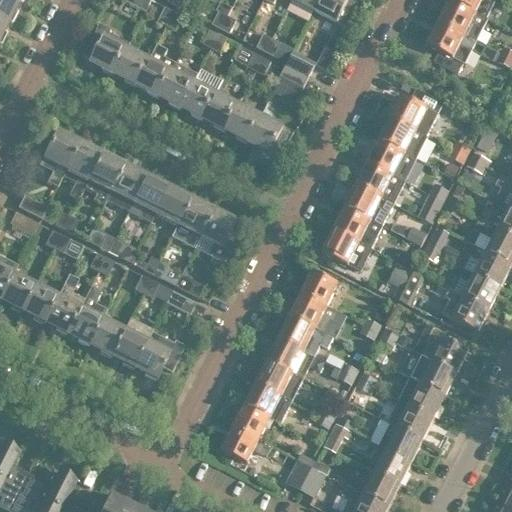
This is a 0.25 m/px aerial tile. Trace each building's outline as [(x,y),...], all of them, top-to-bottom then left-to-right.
[(14,11),(19,0),(0,0),(0,16),(9,21),(11,22),(16,12),(14,11)] [(123,0),(145,11),(151,0),(123,0)] [(178,0),(176,6),(184,10),(188,0),(178,0)] [(312,12),(318,0),(290,0),(312,12)] [(318,0),(312,12),(344,28),(357,4),(348,0),(318,0)] [(495,0),(449,0),(450,1),(485,19),(495,0)] [(220,29),(226,16),(231,7),(220,1),(215,10),(218,11),(211,24),(220,29)] [(485,19),(450,1),(438,23),(464,35),(476,41),(487,20),(485,19)] [(156,22),(166,27),(174,11),(164,6),(156,22)] [(174,11),(166,27),(174,31),(182,16),(174,11)] [(0,43),(5,34),(3,33),(9,21),(0,16),(0,43)] [(226,16),(220,29),(229,34),(235,21),(226,16)] [(475,42),(464,36),(438,23),(427,46),(438,52),(433,62),(457,74),(463,63),(464,64),(475,42)] [(202,44),(211,48),(218,35),(209,30),(202,44)] [(218,35),(211,48),(220,53),(227,39),(218,35)] [(255,48),(264,52),(270,39),(262,35),(255,48)] [(90,64),(113,76),(127,48),(104,37),(90,64)] [(270,39),(264,52),(273,57),(279,44),(270,39)] [(135,87),(157,99),(171,71),(175,63),(164,57),(168,50),(157,45),(149,60),(135,87)] [(113,76),(135,87),(149,60),(127,48),(113,76)] [(511,52),(502,48),(499,54),(511,60),(511,52)] [(287,64),(309,76),(315,64),(293,52),(287,64)] [(245,67),(254,72),(262,57),(253,53),(245,67)] [(511,66),(511,60),(499,54),(495,61),(510,70),(511,66)] [(262,58),(254,72),(263,76),(270,62),(262,58)] [(157,99),(179,110),(198,74),(175,63),(171,71),(157,99)] [(179,110),(201,121),(216,94),(223,80),(200,68),(198,74),(179,110)] [(278,81),(301,93),(307,81),(284,69),(278,81)] [(401,96),(390,119),(426,138),(438,115),(436,114),(441,103),(416,90),(410,101),(401,96)] [(201,121),(224,133),(238,105),(216,94),(201,121)] [(246,144),(260,116),(238,105),(224,133),(246,144)] [(283,128),(260,116),(246,144),(269,156),(283,128)] [(471,123),(480,128),(483,123),(474,118),(471,123)] [(428,138),(426,138),(390,119),(378,141),(416,161),(428,138)] [(79,142),(56,131),(43,158),(38,165),(51,172),(46,182),(56,187),(65,169),(66,169),(79,142)] [(482,138),(477,147),(488,153),(493,143),(482,138)] [(405,183),(416,161),(378,141),(367,163),(393,177),(405,183)] [(78,200),(82,191),(102,154),(79,142),(66,169),(60,179),(73,186),(68,195),(78,200)] [(451,151),(465,158),(468,151),(454,143),(451,151)] [(461,165),(465,158),(451,151),(447,157),(461,165)] [(474,153),(470,161),(484,168),(488,161),(474,153)] [(106,201),(124,165),(102,154),(82,191),(94,197),(90,204),(101,210),(106,201)] [(481,175),(484,168),(470,161),(467,167),(481,175)] [(381,199),(393,177),(367,163),(355,185),(381,199)] [(445,173),(454,178),(459,168),(450,163),(445,173)] [(128,212),(132,203),(146,176),(124,165),(106,201),(128,212)] [(150,223),(155,214),(168,187),(146,176),(132,203),(128,212),(150,223)] [(494,201),(511,209),(511,181),(506,179),(500,176),(495,187),(500,189),(494,201)] [(432,188),(428,195),(442,202),(446,195),(448,191),(434,183),(432,188)] [(382,227),(393,205),(381,199),(355,185),(344,208),(382,227)] [(177,226),(191,199),(168,187),(155,214),(177,226)] [(40,219),(46,207),(24,196),(17,207),(40,219)] [(448,205),(462,212),(466,205),(451,198),(448,205)] [(511,209),(494,201),(490,198),(484,209),(495,215),(489,226),(511,237),(511,209)] [(199,237),(213,210),(191,199),(177,226),(189,232),(183,244),(193,249),(199,237)] [(458,219),(462,212),(448,205),(444,212),(458,219)] [(423,206),(417,217),(432,224),(437,213),(423,206)] [(382,227),(344,208),(333,230),(359,243),(367,247),(371,249),(382,227)] [(236,222),(213,210),(199,237),(213,244),(206,257),(222,265),(232,245),(226,241),(234,226),(236,222)] [(32,235),(38,223),(15,212),(9,224),(32,235)] [(53,225),(63,230),(69,218),(59,213),(53,225)] [(236,222),(234,226),(243,231),(248,221),(239,216),(236,222)] [(69,218),(63,230),(71,234),(77,222),(69,218)] [(511,263),(511,237),(489,226),(478,220),(473,230),(492,240),(486,252),(511,265),(511,263)] [(43,246),(52,250),(60,235),(50,230),(43,246)] [(367,247),(359,243),(333,230),(321,253),(347,266),(354,253),(358,255),(361,253),(363,254),(367,247)] [(425,249),(440,257),(443,249),(440,248),(445,236),(435,231),(425,249)] [(406,239),(420,247),(424,239),(409,232),(406,239)] [(60,235),(52,250),(62,255),(70,240),(60,235)] [(98,248),(107,253),(114,240),(104,235),(98,248)] [(114,240),(107,253),(116,257),(122,244),(114,240)] [(500,287),(511,265),(486,252),(472,245),(466,256),(480,263),(474,274),(500,287)] [(436,264),(440,257),(425,249),(422,257),(436,264)] [(396,260),(407,266),(412,258),(401,252),(396,260)] [(88,269),(96,273),(104,257),(96,253),(88,269)] [(104,257),(96,273),(106,278),(114,262),(104,257)] [(142,270),(152,275),(158,262),(149,257),(142,270)] [(0,297),(12,274),(16,267),(0,258),(0,297)] [(158,262),(152,275),(161,279),(167,267),(158,262)] [(403,287),(410,272),(395,265),(388,279),(403,287)] [(403,287),(397,298),(409,305),(423,277),(411,271),(410,272),(403,287)] [(300,295),(326,308),(337,285),(311,272),(300,295)] [(0,297),(0,302),(20,313),(34,285),(12,274),(0,297)] [(453,291),(489,310),(500,287),(474,274),(469,285),(459,280),(453,291)] [(132,291),(141,295),(149,280),(140,275),(132,291)] [(174,287),(197,299),(203,286),(180,275),(174,287)] [(57,296),(43,324),(65,335),(83,300),(70,294),(76,281),(67,276),(57,296)] [(149,280),(141,295),(150,300),(158,284),(149,280)] [(20,313),(43,324),(57,296),(34,285),(20,313)] [(89,287),(83,300),(65,335),(87,347),(101,319),(105,311),(93,305),(99,293),(89,287)] [(441,314),(451,319),(477,333),(489,310),(453,291),(449,289),(444,298),(448,301),(441,314)] [(195,303),(172,291),(166,303),(189,315),(195,303)] [(338,314),(326,308),(300,295),(288,317),(323,335),(329,323),(332,324),(338,314)] [(325,336),(288,317),(277,339),(313,358),(325,336)] [(87,347),(109,358),(123,330),(101,319),(87,347)] [(362,326),(376,333),(380,327),(365,319),(362,326)] [(372,341),(376,333),(362,326),(358,333),(372,341)] [(428,360),(427,360),(456,374),(467,351),(462,349),(466,342),(445,331),(444,334),(432,328),(425,342),(428,343),(421,356),(428,360)] [(385,329),(381,336),(396,343),(399,337),(385,329)] [(109,358),(131,369),(145,342),(123,330),(109,358)] [(145,342),(131,369),(154,381),(161,368),(169,372),(183,345),(174,341),(173,343),(150,332),(145,342)] [(401,335),(396,344),(405,348),(410,340),(401,335)] [(392,351),(396,343),(381,336),(378,343),(392,351)] [(302,380),(313,358),(277,339),(266,361),(302,380)] [(444,397),(456,374),(427,360),(428,360),(421,356),(409,379),(419,384),(444,397)] [(291,402),(302,380),(266,361),(254,384),(291,402)] [(339,371),(353,378),(357,371),(343,364),(339,371)] [(350,385),(353,378),(339,371),(336,378),(350,385)] [(362,374),(359,381),(373,388),(376,381),(362,374)] [(433,419),(444,397),(419,384),(409,379),(398,401),(407,406),(433,419)] [(369,395),(373,388),(359,381),(355,388),(369,395)] [(243,406),(269,419),(279,424),(291,402),(254,384),(243,406)] [(269,419),(243,406),(232,428),(258,441),(269,419)] [(396,428),(422,441),(433,419),(407,406),(396,428)] [(317,415),(331,423),(334,416),(320,408),(317,415)] [(327,430),(331,423),(317,415),(313,423),(327,430)] [(340,418),(336,425),(350,433),(354,426),(340,418)] [(422,441),(396,428),(388,424),(377,446),(377,447),(385,451),(410,464),(422,441)] [(333,433),(325,448),(336,453),(344,438),(347,440),(350,433),(336,425),(333,433)] [(258,441),(232,428),(220,451),(246,464),(253,451),(265,457),(270,448),(258,441)] [(0,496),(1,496),(0,497),(0,507),(8,511),(22,482),(13,477),(16,472),(10,470),(17,456),(0,446),(0,496)] [(373,473),(399,486),(410,464),(385,451),(377,447),(366,469),(373,473)] [(297,462),(311,469),(314,462),(301,455),(297,462)] [(299,492),(310,470),(296,462),(285,484),(299,492)] [(311,469),(325,476),(329,469),(314,462),(311,469)] [(354,491),(388,508),(399,486),(373,473),(366,469),(354,491)] [(324,477),(311,470),(299,492),(313,499),(324,477)] [(45,483),(30,476),(26,474),(22,482),(8,511),(9,511),(30,511),(31,511),(32,511),(80,511),(85,503),(68,494),(73,484),(50,472),(45,483)] [(385,511),(388,508),(354,491),(346,487),(340,498),(350,503),(345,511),(385,511)] [(101,511),(130,511),(132,508),(109,497),(101,511)]
